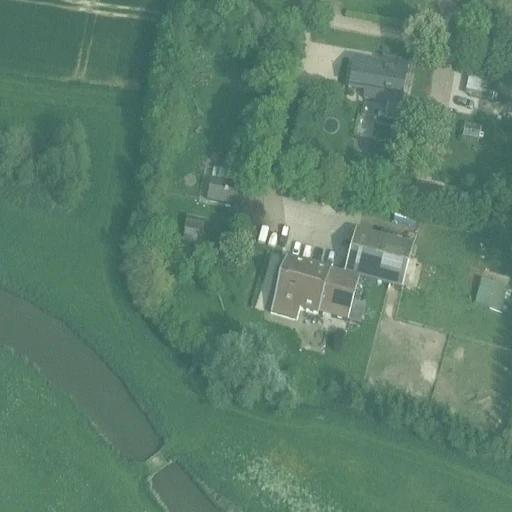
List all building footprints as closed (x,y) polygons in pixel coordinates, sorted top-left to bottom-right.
[(364,93),(362,99),(400,106),(408,65),(382,60),(381,65),(353,60),(347,90),(364,93)] [(469,69),(465,98),(489,101),(492,72),(469,69)] [(213,170),(207,203),(239,209),(246,176),(213,170)] [(470,223),(472,216),(476,201),(419,186),(415,201),(401,197),(399,205),(443,217),(443,215),(470,223)] [(186,220),(183,232),(198,235),(200,223),(186,220)] [(357,232),(345,277),(358,280),(400,291),(412,247),(357,232)] [(286,260),(270,315),(296,322),(300,311),(319,316),(346,324),(358,280),(345,277),(330,273),(330,272),(286,260)] [(506,290),(482,282),(475,304),(499,312),(506,290)]
